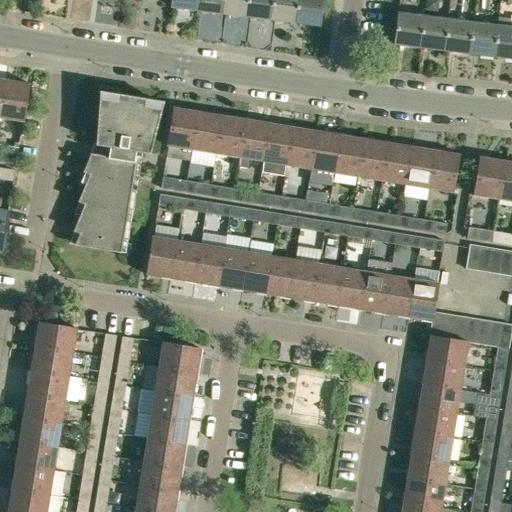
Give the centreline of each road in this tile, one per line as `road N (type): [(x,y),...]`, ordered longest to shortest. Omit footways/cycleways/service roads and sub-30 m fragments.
road 1 (residential): [(207,511),(236,329),(388,355),(364,498)]
road 2 (residential): [(336,93),(0,39)]
road 3 (residential): [(511,115),(336,93)]
